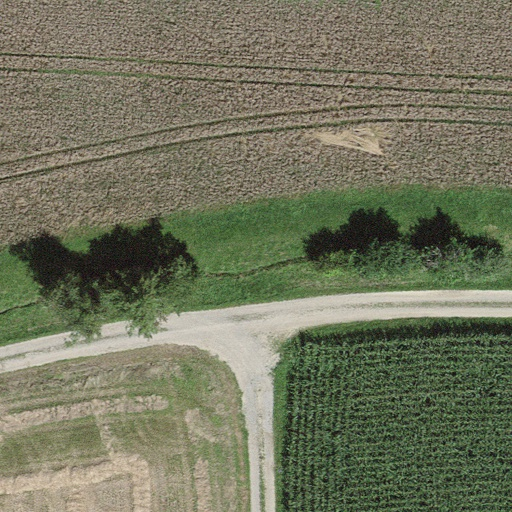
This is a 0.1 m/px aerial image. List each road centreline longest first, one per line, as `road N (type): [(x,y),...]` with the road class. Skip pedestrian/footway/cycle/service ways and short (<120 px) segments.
road 1 (track): [(511,299),(371,291),(0,371)]
road 2 (track): [(267,511),(265,314)]
